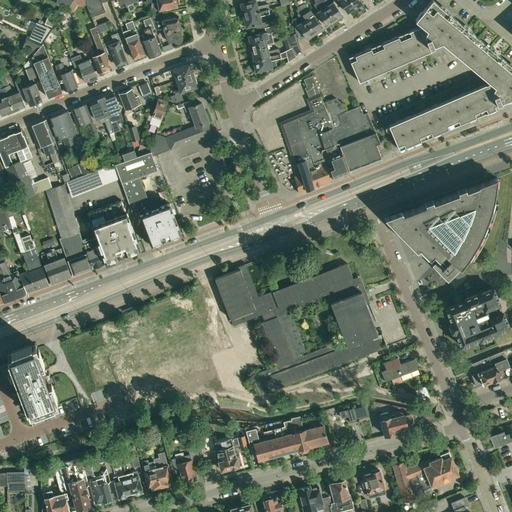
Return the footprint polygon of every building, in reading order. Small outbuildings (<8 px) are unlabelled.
[(124,0),(85,0),(92,16),(105,11),(102,3),(109,0),(116,0),(119,6),(125,3),(124,0)] [(160,10),(167,8),(177,6),(176,4),(177,4),(175,0),(145,0),(146,3),(158,0),(160,10)] [(275,2),(268,3),(257,6),(255,0),(254,0),(239,4),(241,12),(243,11),(244,15),(270,9),(269,8),(276,7),(275,2)] [(329,26),(335,22),(320,0),(314,0),(317,4),(315,6),(318,12),(326,26),(328,24),(329,26)] [(333,2),(329,5),(328,3),(326,0),(320,0),(335,22),(341,19),(340,17),(342,16),(333,2)] [(356,9),(349,0),(338,0),(347,12),(349,11),(350,13),(356,9)] [(511,65),(433,0),(431,0),(415,20),(422,25),(418,27),(349,57),(359,82),(432,50),(430,47),(435,45),(442,42),(489,82),(486,83),(478,86),(388,125),(399,149),(496,108),(494,105),(509,98),(511,100),(511,65)] [(349,0),(356,9),(362,5),(360,4),(363,2),(361,0),(349,0)] [(310,10),(308,11),(304,4),(298,7),(301,12),(315,35),(321,31),(320,30),(322,28),(310,10)] [(60,18),(65,11),(60,7),(59,9),(55,14),(60,18)] [(310,39),(315,35),(301,12),(298,7),(298,8),(296,10),(298,13),(297,14),(302,22),(298,24),(295,20),(293,21),(296,32),(301,29),(306,38),(308,37),(310,39)] [(244,27),(254,25),(261,23),(259,16),(271,13),(270,9),(244,15),(244,19),(242,19),(244,27)] [(163,14),(150,16),(154,27),(155,30),(158,29),(158,30),(163,28),(166,35),(166,36),(167,39),(168,40),(169,42),(173,40),(175,42),(177,43),(180,42),(181,40),(182,37),(180,30),(181,29),(179,16),(164,19),(163,14)] [(45,24),(52,28),(58,20),(49,15),(45,24)] [(161,52),(151,28),(154,27),(149,16),(141,19),(145,29),(144,29),(148,39),(142,42),(149,57),(161,52)] [(145,53),(139,37),(132,20),(127,22),(128,25),(126,26),(128,30),(123,32),(133,58),(134,57),(136,58),(139,57),(140,55),(145,53)] [(35,23),(30,37),(42,42),(50,30),(35,23)] [(105,24),(97,28),(99,34),(108,30),(105,24)] [(250,40),(248,41),(250,48),(267,44),(273,43),(271,32),(275,31),(274,25),(265,27),(266,30),(258,32),(258,34),(249,36),(250,40)] [(107,54),(103,44),(96,28),(91,30),(99,52),(97,52),(93,53),(92,55),(98,72),(99,71),(101,72),(105,71),(105,69),(110,67),(106,57),(108,56),(107,54)] [(127,60),(123,51),(121,46),(122,46),(117,33),(112,35),(113,40),(103,44),(107,54),(111,53),(116,65),(118,64),(119,65),(122,63),(122,62),(127,60)] [(292,47),(299,45),(295,33),(285,38),(289,49),(292,47)] [(54,38),(49,35),(46,40),(45,42),(48,44),(49,45),(54,38)] [(43,45),(42,42),(28,36),(22,46),(29,50),(26,57),(30,58),(32,56),(42,45),(43,45)] [(167,41),(161,44),(164,51),(170,49),(167,41)] [(254,59),(280,53),(279,48),(268,51),(267,44),(250,48),(252,56),(253,56),(254,59)] [(62,92),(48,57),(43,45),(42,45),(32,56),(48,97),(62,92)] [(286,51),(287,57),(288,61),(296,56),(292,47),(289,49),(286,51)] [(270,61),(281,58),(280,53),(254,59),(253,59),(254,63),(253,63),(255,72),(269,69),(269,68),(272,67),(270,61)] [(97,77),(91,63),(89,58),(82,61),(80,54),(71,57),(75,66),(78,65),(85,82),(89,80),(90,80),(97,77)] [(77,85),(74,76),(71,70),(66,72),(62,62),(55,65),(59,76),(57,77),(59,82),(61,81),(65,90),(77,85)] [(177,80),(194,75),(192,67),(190,68),(189,64),(173,69),(177,80)] [(34,66),(25,69),(29,79),(38,76),(34,66)] [(12,94),(9,86),(5,75),(0,77),(1,82),(13,111),(25,106),(19,91),(12,94)] [(194,75),(177,80),(179,88),(174,90),(176,94),(170,96),(171,100),(176,102),(183,100),(181,92),(187,90),(196,87),(195,83),(196,82),(194,75)] [(321,95),(315,83),(313,77),(303,81),(307,88),(305,89),(310,100),(321,95)] [(0,111),(2,116),(13,111),(1,82),(0,82),(0,89),(3,97),(0,98),(0,111)] [(22,88),(29,105),(42,99),(35,83),(22,88)] [(139,104),(139,102),(137,97),(135,97),(132,89),(126,91),(125,90),(120,92),(121,93),(120,94),(126,109),(133,106),(135,112),(140,110),(138,104),(139,104)] [(120,110),(117,102),(113,93),(102,97),(112,126),(114,131),(119,129),(116,120),(123,117),(120,110)] [(329,118),(323,102),(321,95),(310,100),(314,111),(285,123),(288,131),(286,132),(288,138),(290,137),(293,144),(290,145),(295,158),(296,157),(297,162),(302,174),(294,177),(298,189),(299,193),(332,180),(331,177),(349,170),(333,128),(341,125),(337,115),(329,118)] [(110,133),(114,131),(112,126),(102,97),(89,102),(96,119),(103,116),(110,133)] [(363,114),(360,106),(358,106),(346,111),(344,105),(336,98),(323,102),(329,118),(337,115),(341,125),(333,128),(349,170),(381,157),(376,144),(380,142),(367,112),(363,114)] [(167,102),(158,99),(151,121),(152,125),(158,127),(167,102)] [(212,133),(208,122),(201,102),(195,105),(193,99),(184,102),(186,108),(189,107),(196,126),(178,132),(179,136),(187,133),(194,130),(198,139),(212,133)] [(96,130),(89,113),(86,104),(71,109),(78,125),(88,121),(92,132),(96,130)] [(76,132),(72,120),(68,111),(58,114),(71,145),(76,143),(72,134),(76,132)] [(66,147),(71,145),(58,114),(49,118),(57,139),(62,138),(66,147)] [(54,141),(50,129),(46,119),(38,123),(53,162),(58,160),(54,152),(50,142),(54,141)] [(49,164),(53,162),(38,123),(30,126),(38,147),(42,145),(49,164)] [(135,125),(128,127),(132,141),(139,139),(135,125)] [(32,156),(25,139),(21,129),(0,137),(0,153),(18,199),(51,187),(47,176),(30,183),(21,160),(32,156)] [(478,129),(464,135),(466,138),(480,133),(478,129)] [(100,138),(97,130),(92,133),(93,137),(94,140),(95,140),(100,138)] [(194,130),(187,133),(190,142),(198,139),(194,130)] [(178,132),(172,135),(177,147),(183,144),(179,136),(178,132)] [(156,133),(155,136),(162,152),(171,149),(166,137),(167,137),(156,133)] [(187,133),(179,136),(183,144),(190,142),(187,133)] [(167,137),(166,137),(171,149),(177,147),(172,135),(167,137)] [(155,136),(150,149),(151,151),(152,156),(162,152),(155,136)] [(151,151),(150,149),(140,146),(136,157),(151,151)] [(125,161),(136,157),(133,149),(122,153),(125,161)] [(136,157),(125,161),(115,164),(116,168),(131,211),(137,209),(139,214),(151,246),(163,241),(163,240),(169,238),(169,239),(181,234),(169,203),(160,207),(156,198),(148,201),(140,177),(158,170),(152,156),(151,151),(136,157)] [(9,178),(0,156),(0,171),(3,180),(9,178)] [(77,164),(82,175),(90,171),(91,171),(87,160),(78,164),(77,164)] [(116,168),(115,164),(114,163),(66,182),(68,187),(116,168)] [(80,173),(76,164),(68,168),(71,177),(80,173)] [(391,217),(390,217),(422,250),(420,253),(427,259),(437,270),(448,281),(460,268),(461,268),(461,267),(469,257),(472,258),(476,252),(473,250),(477,244),(483,231),(487,233),(489,226),(486,224),(490,215),(492,208),(495,209),(497,201),(494,200),(496,190),(497,178),(466,189),(458,192),(433,201),(425,204),(391,217)] [(87,251),(84,243),(83,243),(64,184),(46,190),(61,238),(60,238),(69,265),(73,275),(95,267),(88,250),(87,251)] [(126,255),(140,250),(126,212),(121,200),(106,206),(106,207),(103,208),(103,207),(87,213),(105,263),(120,257),(119,257),(126,254),(126,255)] [(0,222),(3,230),(11,226),(3,206),(0,207),(0,222)] [(0,230),(3,230),(0,222),(0,292),(3,301),(26,293),(17,270),(11,273),(8,266),(2,250),(0,250),(0,230)] [(31,280),(35,289),(49,284),(30,234),(21,238),(26,251),(21,253),(29,271),(28,272),(31,280)] [(95,241),(95,239),(84,243),(87,251),(88,250),(95,267),(104,263),(101,254),(98,247),(95,241)] [(71,275),(68,266),(64,257),(59,259),(56,250),(47,253),(50,262),(44,264),(51,283),(71,275)] [(265,257),(260,259),(267,278),(272,276),(265,257)] [(384,347),(377,329),(376,329),(366,303),(369,302),(361,280),(359,277),(353,279),(347,263),(333,267),(333,268),(277,289),(277,288),(267,291),(257,294),(253,283),(246,264),(238,267),(238,269),(215,278),(230,318),(233,325),(274,309),(277,316),(261,322),(277,365),(252,375),(259,395),(384,347)] [(35,289),(31,280),(28,272),(20,274),(27,292),(35,289)] [(508,325),(497,297),(493,289),(494,289),(493,288),(492,289),(481,293),(479,294),(479,292),(477,293),(465,298),(463,299),(464,300),(462,301),(455,304),(454,304),(447,307),(445,308),(446,309),(451,321),(451,322),(449,324),(452,331),(454,331),(455,331),(456,333),(456,332),(461,344),(460,344),(461,346),(463,345),(462,345),(469,342),(470,342),(471,342),(471,341),(478,339),(479,338),(480,339),(481,339),(494,333),(494,334),(495,333),(495,332),(496,331),(507,326),(507,327),(509,326),(508,325)] [(94,341),(77,348),(80,355),(79,358),(83,368),(86,369),(88,375),(102,369),(105,376),(111,373),(109,366),(122,360),(122,361),(135,356),(137,362),(147,358),(145,352),(157,346),(157,345),(170,340),(173,346),(180,343),(177,337),(191,331),(188,326),(189,323),(185,313),(182,312),(179,304),(162,312),(163,313),(159,315),(158,314),(150,317),(150,319),(146,320),(145,317),(139,320),(138,318),(132,321),(131,321),(132,325),(124,328),(123,324),(122,325),(121,326),(121,325),(115,328),(116,330),(110,332),(111,335),(108,337),(106,336),(99,339),(98,341),(95,342),(94,341)] [(7,354),(9,359),(8,359),(9,364),(12,372),(15,379),(16,384),(18,389),(19,389),(21,396),(22,396),(22,398),(26,409),(28,408),(29,412),(33,410),(34,412),(54,405),(53,403),(57,401),(56,398),(57,397),(53,388),(56,387),(54,384),(56,383),(52,375),(49,376),(48,372),(46,368),(49,367),(46,359),(45,359),(44,356),(42,357),(38,347),(37,348),(35,344),(34,344),(34,343),(11,351),(12,353),(7,354)] [(495,381),(499,379),(500,377),(501,376),(501,375),(500,375),(498,370),(509,366),(503,350),(471,363),(476,373),(472,375),(472,377),(476,386),(482,384),(492,380),(493,380),(495,381)] [(414,359),(400,364),(398,357),(383,362),(386,370),(381,371),(385,381),(418,369),(414,359)] [(426,398),(430,396),(425,386),(415,390),(418,396),(426,398)] [(353,407),(346,409),(349,422),(357,420),(353,407)] [(381,420),(385,435),(394,432),(398,431),(398,428),(406,426),(406,425),(412,423),(412,422),(413,421),(413,420),(413,419),(413,418),(412,417),(412,416),(411,415),(410,414),(409,414),(403,415),(403,414),(403,412),(402,412),(401,412),(400,412),(399,412),(398,412),(397,412),(396,412),(396,413),(395,413),(394,414),(393,414),(389,415),(388,412),(379,414),(381,420)] [(256,428),(246,431),(253,456),(257,455),(258,460),(299,449),(301,451),(307,449),(308,447),(328,441),(323,425),(322,420),(316,422),(318,426),(303,430),(295,433),(293,424),(267,431),(269,439),(259,442),(256,428)] [(194,426),(196,436),(203,435),(201,425),(194,426)] [(497,434),(501,445),(511,440),(511,437),(510,433),(505,435),(504,432),(497,434)] [(495,447),(501,445),(497,434),(490,437),(495,447)] [(189,450),(197,448),(194,436),(186,439),(189,450)] [(235,457),(233,448),(239,447),(240,449),(248,447),(245,436),(231,439),(215,443),(220,461),(219,461),(221,470),(229,468),(230,469),(239,467),(236,456),(235,457)] [(101,449),(105,462),(112,460),(108,447),(101,449)] [(456,468),(449,451),(440,455),(441,457),(430,461),(429,459),(406,469),(404,462),(393,465),(404,502),(415,498),(413,491),(431,485),(432,487),(446,481),(445,480),(458,474),(457,472),(457,471),(458,471),(458,470),(457,469),(457,468),(456,468)] [(155,464),(160,486),(161,486),(163,486),(166,486),(167,484),(168,484),(168,482),(172,481),(164,452),(158,453),(160,460),(154,461),(154,462),(155,464)] [(196,476),(190,455),(190,454),(172,459),(176,473),(179,472),(181,480),(182,480),(185,481),(188,481),(189,478),(196,476)] [(94,477),(89,456),(81,459),(87,480),(89,479),(91,486),(95,503),(103,501),(105,502),(110,501),(111,499),(106,482),(104,474),(94,477)] [(134,467),(140,466),(137,456),(132,458),(134,467)] [(154,461),(148,462),(148,460),(141,461),(148,487),(152,486),(152,488),(154,487),(155,488),(159,488),(159,486),(160,486),(155,464),(154,462),(154,461)] [(73,463),(65,465),(69,481),(72,491),(77,510),(90,506),(87,496),(89,495),(87,487),(85,488),(83,478),(77,479),(73,463)] [(64,465),(57,467),(61,480),(63,490),(70,489),(67,479),(64,465)] [(380,470),(379,470),(378,469),(371,470),(372,472),(363,474),(365,480),(362,481),(364,487),(366,486),(368,492),(370,497),(377,495),(377,496),(386,493),(384,488),(380,470)] [(125,474),(131,495),(142,492),(137,471),(132,472),(125,474)] [(7,472),(7,483),(25,483),(25,472),(7,472)] [(119,498),(131,495),(125,474),(118,476),(113,477),(119,498)] [(350,494),(348,495),(344,479),(341,477),(337,478),(335,481),(335,482),(330,483),(335,502),(331,503),(331,506),(330,506),(330,508),(331,511),(332,511),(333,511),(353,507),(350,494)] [(304,511),(316,511),(315,508),(323,506),(324,510),(330,508),(330,506),(331,506),(331,503),(329,496),(328,496),(328,497),(321,499),(318,485),(316,486),(312,487),(310,488),(310,486),(298,489),(304,511)] [(52,490),(43,492),(48,511),(68,511),(69,511),(66,499),(68,499),(66,492),(53,495),(52,490)] [(276,496),(271,498),(271,496),(265,498),(263,500),(266,511),(283,511),(281,501),(278,502),(276,496)] [(436,497),(418,505),(419,509),(437,501),(436,497)] [(467,511),(465,506),(468,504),(465,497),(451,502),(454,509),(454,511),(467,511)] [(366,498),(360,500),(362,510),(368,508),(366,498)] [(243,505),(231,508),(232,511),(252,511),(250,504),(249,504),(249,502),(242,504),(243,505)]
